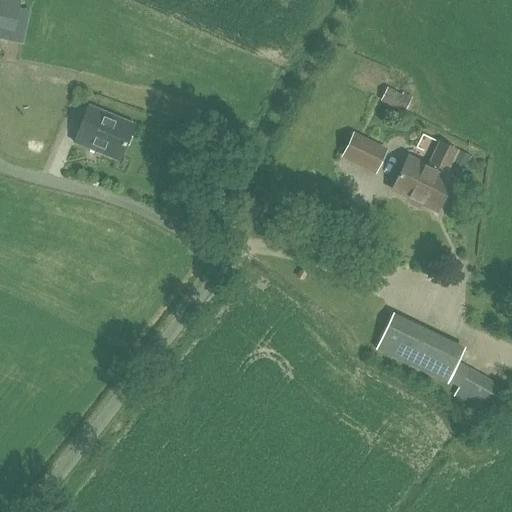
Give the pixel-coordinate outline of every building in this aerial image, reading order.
[(0,0),(0,29),(14,32),(21,4),(4,0),(0,0)] [(380,102),(404,113),(413,96),(403,92),(401,95),(387,88),(380,102)] [(119,159),(133,126),(90,108),(75,141),(119,159)] [(354,135),(344,157),(376,173),(386,151),(354,135)] [(393,190),(423,204),(438,211),(453,181),(444,177),(457,151),(451,149),(441,144),(428,169),(408,159),(393,190)] [(376,353),(440,385),(445,387),(461,354),(392,321),(376,353)] [(453,397),(489,417),(483,428),(492,433),(511,398),(511,394),(506,391),(507,390),(469,369),(453,397)]
